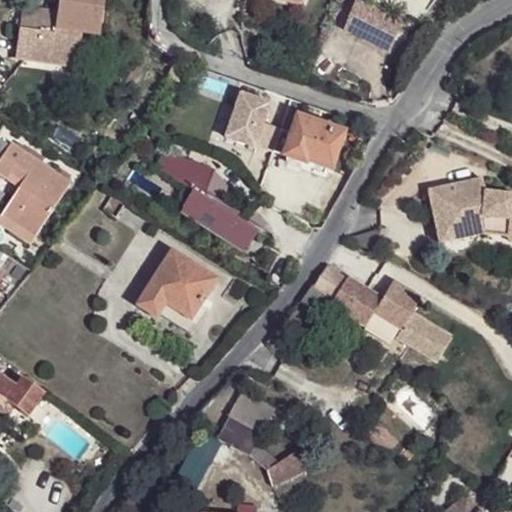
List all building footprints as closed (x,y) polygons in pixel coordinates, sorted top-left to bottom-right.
[(58,0),(56,13),(54,29),(81,33),(97,36),(103,0),(58,0)] [(401,23),(355,0),(344,30),(390,54),(401,23)] [(54,29),(56,13),(22,7),(16,45),(23,46),(21,60),(69,68),(71,68),(72,68),(74,67),(75,65),(76,64),(81,33),(54,29)] [(196,67),(176,56),(165,77),(182,85),(196,67)] [(254,151),(256,148),(263,126),(270,106),(239,95),(223,140),(254,151)] [(342,135),(295,118),(290,133),(281,157),(301,164),(304,160),(329,169),(342,135)] [(271,153),(279,131),(263,126),(256,148),(271,153)] [(273,154),(281,157),(290,133),(281,130),(273,154)] [(0,211),(0,213),(33,236),(69,186),(10,146),(0,160),(0,174),(6,179),(9,175),(21,183),(18,188),(0,211)] [(170,165),(172,160),(172,159),(164,156),(154,171),(169,180),(173,168),(170,165)] [(169,180),(189,193),(179,210),(194,219),(191,223),(205,232),(215,224),(222,232),(217,240),(218,240),(220,236),(242,250),(253,233),(222,213),(225,208),(224,208),(203,194),(210,174),(211,173),(172,160),(170,165),(173,168),(169,180)] [(234,197),(210,174),(203,194),(224,208),(234,197)] [(9,175),(6,179),(18,188),(21,183),(9,175)] [(434,189),(443,242),(487,235),(511,239),(511,243),(511,195),(490,192),(487,178),(434,189)] [(0,225),(27,244),(33,236),(0,213),(0,225)] [(250,213),(242,220),(258,230),(263,225),(250,213)] [(163,305),(188,322),(214,281),(169,251),(133,307),(153,320),(156,316),(163,305)] [(326,267),(312,288),(337,300),(347,281),(326,267)] [(348,279),(347,281),(337,300),(333,307),(369,326),(375,314),(384,298),(348,279)] [(394,279),(384,298),(375,314),(403,329),(398,338),(440,360),(455,331),(414,309),(423,293),(394,279)] [(181,333),(188,322),(163,305),(156,316),(181,333)] [(317,335),(303,327),(293,347),(308,355),(317,335)] [(0,371),(0,408),(6,400),(16,384),(0,371)] [(28,417),(43,395),(20,378),(16,384),(6,400),(13,405),(28,417)] [(241,393),(216,438),(223,442),(240,450),(251,455),(275,410),(241,393)] [(6,400),(0,408),(0,421),(13,405),(6,400)] [(223,442),(216,438),(204,432),(169,497),(188,507),(223,442)] [(226,461),(231,467),(238,467),(243,455),(231,450),(226,461)] [(266,473),(278,500),(310,486),(296,458),(266,473)] [(483,511),(470,496),(449,511),(483,511)]
